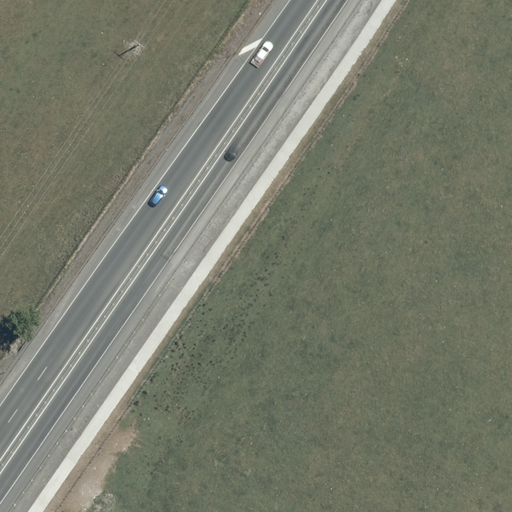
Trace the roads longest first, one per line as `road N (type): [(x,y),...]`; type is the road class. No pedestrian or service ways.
road 1 (trunk): [(347,0),(0,504)]
road 2 (trunk): [(0,436),(306,0)]
